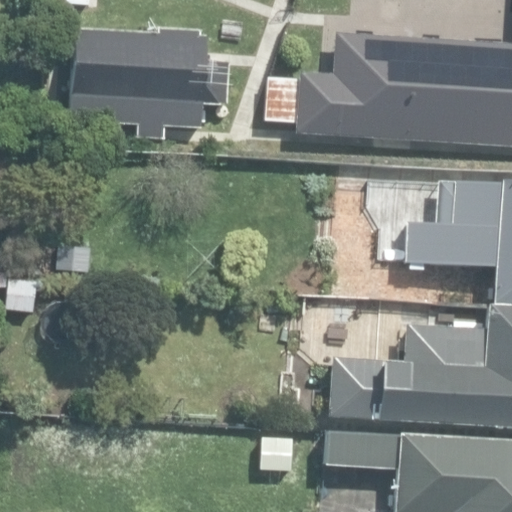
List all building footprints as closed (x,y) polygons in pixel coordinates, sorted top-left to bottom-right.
[(292,127),(511,140),(511,36),(331,26),(329,67),(295,65),(292,127)] [(135,141),(161,142),(162,127),(199,129),(200,106),(225,107),(226,68),(203,67),(204,36),(197,36),(198,30),(156,28),(156,34),(72,30),(67,121),(135,125),(135,141)] [(257,113),(287,115),(289,71),(259,70),(257,113)] [(486,296),(511,297),(511,177),(433,174),(431,214),(403,212),(401,254),(488,258),(486,296)] [(87,272),(88,247),(55,245),(54,270),(87,272)] [(3,310),(32,313),(36,281),(7,278),(3,310)] [(321,413),(511,424),(511,303),(481,302),(480,326),(402,321),(399,357),(324,353),(321,413)] [(150,414),(163,401),(147,383),(133,396),(150,414)] [(511,511),(511,432),(321,422),(320,456),(390,460),(387,506),(419,508),(419,511),(511,511)]
